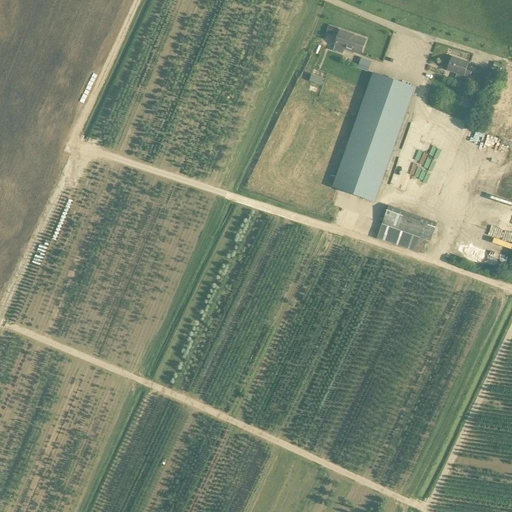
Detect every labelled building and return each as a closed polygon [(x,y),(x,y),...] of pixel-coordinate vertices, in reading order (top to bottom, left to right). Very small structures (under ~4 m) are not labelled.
[(345,49),(360,55),(366,39),(340,30),(334,45),(335,46),(334,51),(343,54),(345,49)] [(467,84),(471,72),(466,70),(469,63),(452,56),(447,71),(457,74),(455,79),(467,84)] [(361,57),(357,67),(367,71),(371,61),(361,57)] [(323,78),(312,74),(310,80),(320,84),(323,78)] [(374,200),(413,88),(375,74),(335,187),(374,200)] [(422,160),(441,164),(444,150),(425,146),(422,160)] [(392,182),(404,185),(413,149),(409,148),(407,156),(400,154),(392,182)] [(416,252),(421,238),(430,241),(437,223),(390,206),(378,239),(416,252)]
